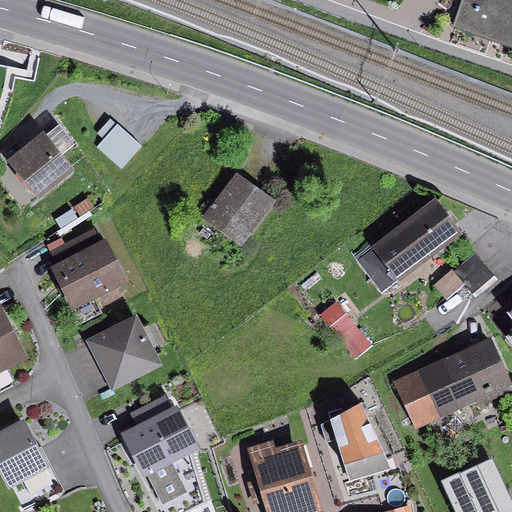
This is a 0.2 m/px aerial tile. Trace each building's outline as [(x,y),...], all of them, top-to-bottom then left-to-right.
[(511,0),(464,0),(455,27),(511,47),(511,0)] [(102,149),(132,165),(148,137),(118,121),(102,149)] [(54,134),(15,162),(42,199),(81,171),(54,134)] [(277,204),(240,175),(205,220),(243,249),(277,204)] [(441,200),(375,246),(400,282),(466,236),(441,200)] [(105,229),(51,253),(74,305),(128,282),(105,229)] [(440,282),(452,296),(470,281),(478,291),(500,273),(479,249),(440,282)] [(4,298),(0,299),(0,370),(29,358),(4,298)] [(346,300),(328,307),(337,332),(356,325),(346,300)] [(143,318),(92,341),(116,392),(167,369),(143,318)] [(511,383),(495,342),(399,379),(419,430),(511,394),(511,383)] [(140,427),(130,431),(148,473),(198,451),(175,400),(135,417),(140,427)] [(361,405),(330,422),(349,481),(392,468),(361,405)] [(32,419),(0,435),(0,461),(15,490),(57,469),(32,419)] [(280,444),(255,450),(270,511),(323,511),(306,444),(281,451),(280,444)] [(207,511),(198,451),(148,473),(131,480),(145,511),(207,511)]
